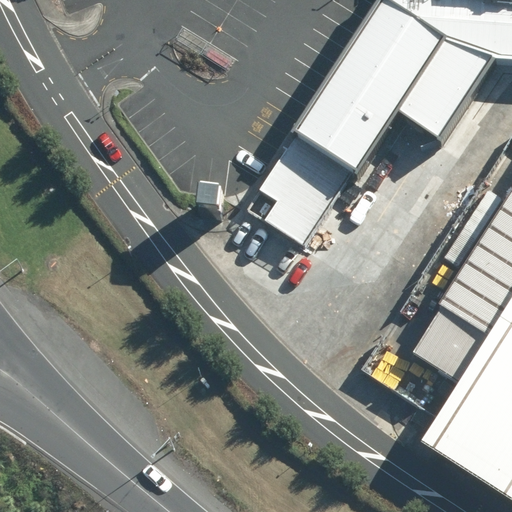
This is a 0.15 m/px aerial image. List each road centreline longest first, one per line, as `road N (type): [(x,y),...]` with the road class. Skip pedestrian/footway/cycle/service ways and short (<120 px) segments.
road 1 (motorway): [(0,321),(110,462)]
road 2 (motorway): [(0,393),(110,462)]
